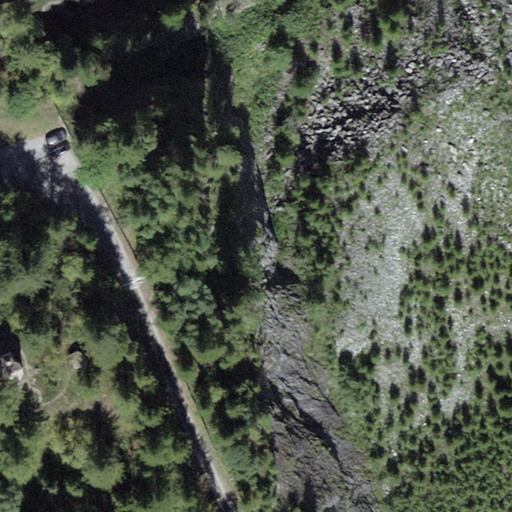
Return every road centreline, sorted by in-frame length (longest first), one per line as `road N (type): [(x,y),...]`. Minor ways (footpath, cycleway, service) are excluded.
road 1 (track): [(229,511),(134,279)]
road 2 (unclassified): [(0,166),(51,157),(90,189),(134,279)]
